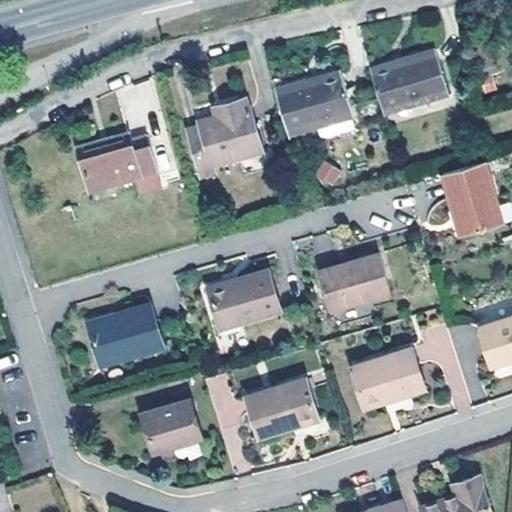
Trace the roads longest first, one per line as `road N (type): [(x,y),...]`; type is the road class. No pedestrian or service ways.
road 1 (unknown): [(0,195),(308,7),(345,0)]
road 2 (residential): [(18,307),(394,200)]
road 3 (residential): [(215,511),(511,415)]
road 4 (residential): [(18,307),(75,474),(186,511)]
road 5 (residential): [(0,98),(175,0)]
